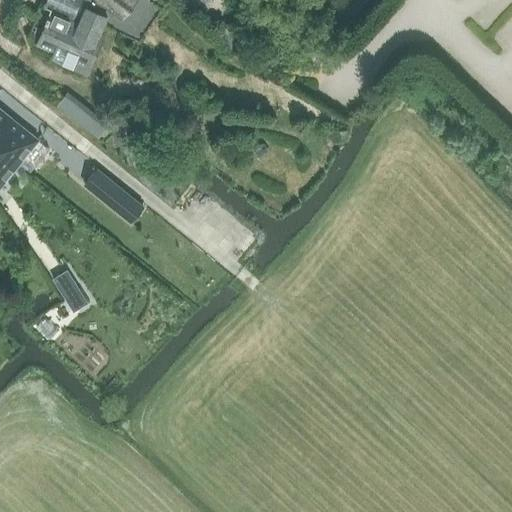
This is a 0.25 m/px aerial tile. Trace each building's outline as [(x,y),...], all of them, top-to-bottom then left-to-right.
[(85,72),(107,22),(110,16),(81,3),(82,0),(49,0),(48,4),(54,6),(38,43),(55,50),(51,57),(85,72)] [(82,0),(81,3),(110,16),(107,22),(140,38),(162,8),(151,0),(82,0)] [(217,25),(224,54),(241,50),(234,21),(217,25)] [(75,103),(65,95),(57,106),(67,113),(75,103)] [(0,182),(35,132),(0,104),(0,182)] [(95,118),(87,128),(98,136),(106,126),(95,118)] [(118,211),(131,196),(97,168),(84,184),(118,211)] [(67,269),(53,278),(65,297),(79,288),(67,269)] [(57,330),(44,318),(36,327),(49,338),(57,330)]
